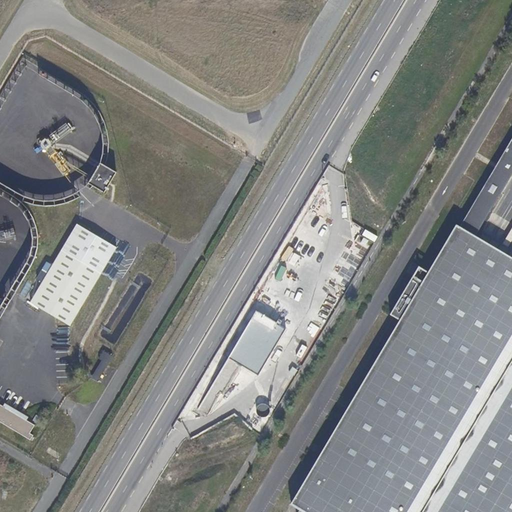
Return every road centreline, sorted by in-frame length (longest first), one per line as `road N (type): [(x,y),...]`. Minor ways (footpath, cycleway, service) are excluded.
road 1 (primary): [(111,511),(416,0)]
road 2 (primary): [(392,0),(89,511)]
